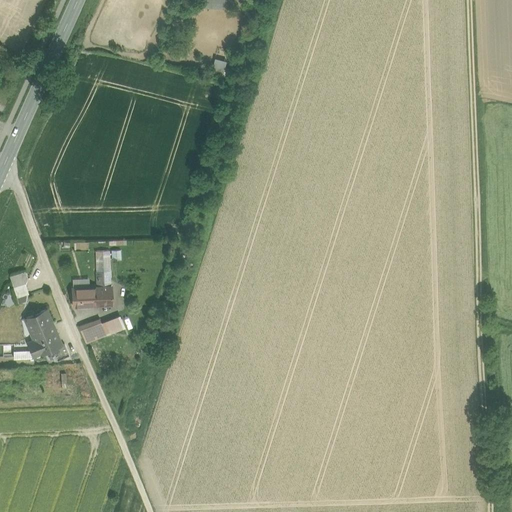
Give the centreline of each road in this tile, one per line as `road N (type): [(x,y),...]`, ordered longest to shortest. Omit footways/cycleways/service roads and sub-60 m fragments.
road 1 (track): [(469,0),(490,511)]
road 2 (residential): [(150,511),(17,188),(0,181)]
road 3 (primary): [(0,174),(77,0)]
